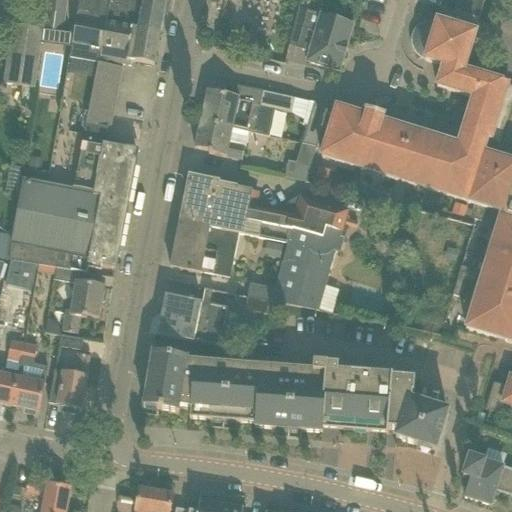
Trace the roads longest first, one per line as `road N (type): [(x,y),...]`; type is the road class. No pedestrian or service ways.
road 1 (tertiary): [(110,458),(179,58)]
road 2 (tertiary): [(410,511),(303,485),(110,458)]
road 3 (residential): [(179,58),(371,102),(403,0)]
road 4 (residential): [(433,511),(472,387)]
